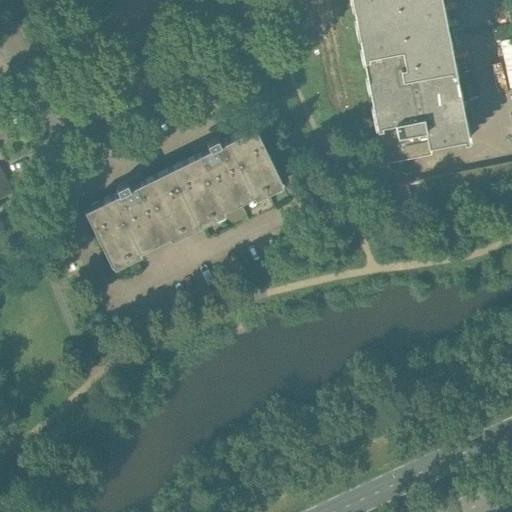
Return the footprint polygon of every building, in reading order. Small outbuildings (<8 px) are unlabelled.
[(355,0),(379,121),(375,122),(383,161),(424,153),(422,143),(464,135),(437,0),(355,0)] [(281,179),(254,124),(220,141),(217,135),(207,140),(210,146),(129,185),(127,180),(116,185),(119,191),(84,207),(111,262),(281,179)] [(506,162),(491,164),(496,188),(510,185),(506,162)] [(491,164),(477,167),(482,190),(496,188),(491,164)] [(477,167),(463,170),(468,193),(482,190),(477,167)] [(463,170),(449,173),(454,196),(468,193),(463,170)] [(449,173),(435,175),(439,199),(454,196),(449,173)] [(435,175),(421,178),(425,201),(439,199),(435,175)] [(0,195),(11,190),(5,178),(0,180),(0,195)] [(421,178),(407,181),(411,204),(425,201),(421,178)] [(407,181),(392,184),(397,207),(411,204),(407,181)] [(392,184),(378,187),(383,210),(397,207),(392,184)]
